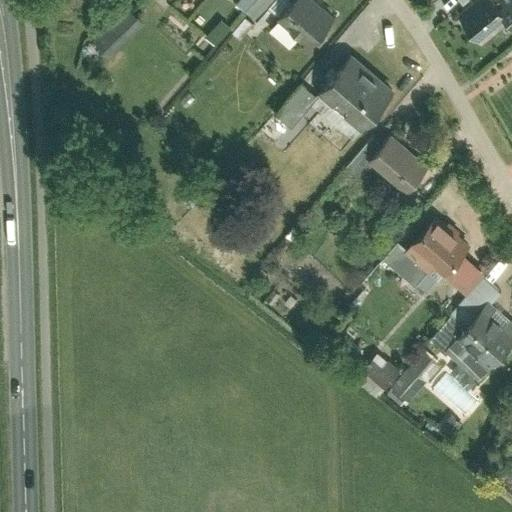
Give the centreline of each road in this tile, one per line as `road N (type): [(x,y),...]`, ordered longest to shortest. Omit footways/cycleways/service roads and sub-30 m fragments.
road 1 (tertiary): [(0,18),(16,189),(25,511)]
road 2 (residential): [(394,0),(511,198)]
